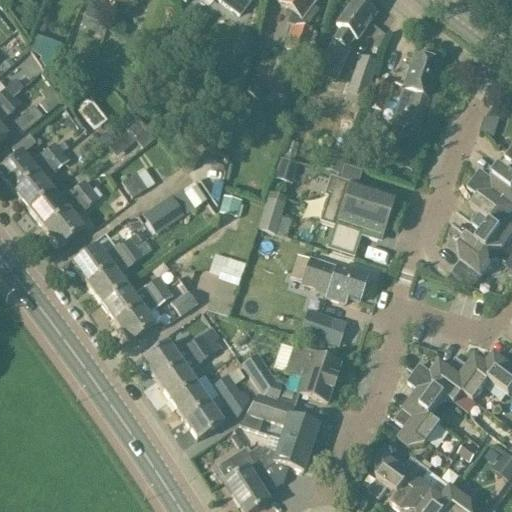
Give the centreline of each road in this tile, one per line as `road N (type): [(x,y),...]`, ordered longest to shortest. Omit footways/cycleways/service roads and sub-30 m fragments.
road 1 (secondary): [(181,511),(0,264)]
road 2 (residential): [(400,313),(390,309),(455,146),(511,68)]
road 3 (residential): [(324,511),(342,450),(365,426),(400,313)]
road 4 (residential): [(400,313),(486,336),(511,307)]
